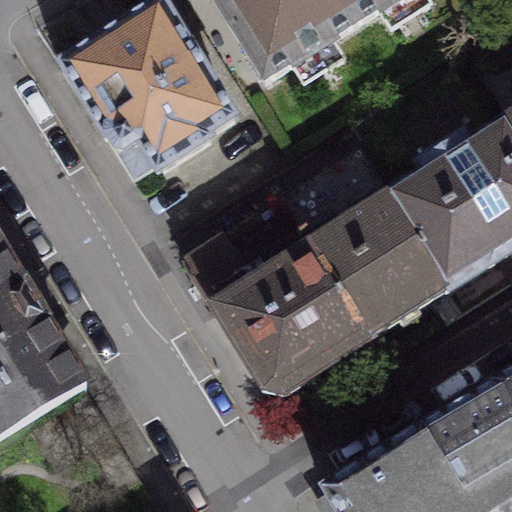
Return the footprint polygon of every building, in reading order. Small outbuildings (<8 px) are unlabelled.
[(354,29),(336,0),(212,0),(265,85),(292,68),(304,87),(343,63),(331,44),(354,29)] [(336,0),(354,29),(378,14),(390,32),(429,8),(424,0),(336,0)] [(233,123),(160,8),(111,39),(61,70),(134,185),(156,171),(158,175),(210,143),(208,138),(233,123)] [(511,121),(502,128),(511,143),(511,121)] [(424,178),(389,200),(447,296),(511,254),(511,143),(502,128),(469,149),(463,140),(418,168),(424,178)] [(360,154),(278,206),(300,241),(382,189),(360,154)] [(306,251),(368,344),(447,296),(389,200),(306,251)] [(300,241),(278,206),(183,266),(197,288),(211,311),(306,251),(300,241)] [(368,344),(306,251),(211,311),(264,395),(287,396),(368,344)] [(0,443),(31,424),(85,391),(0,254),(0,443)] [(511,381),(497,391),(511,416),(511,381)] [(140,480),(85,391),(31,424),(57,466),(90,446),(120,492),(140,480)] [(511,511),(511,416),(497,391),(423,434),(325,496),(334,511),(511,511)]
